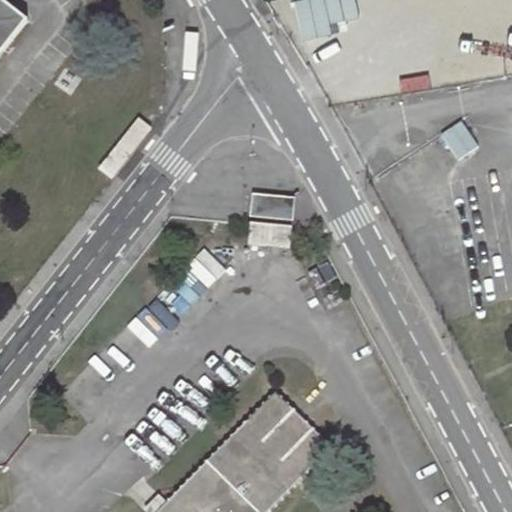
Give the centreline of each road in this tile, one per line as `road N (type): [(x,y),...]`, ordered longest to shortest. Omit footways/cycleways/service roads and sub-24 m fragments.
road 1 (secondary): [(259,60),(506,511)]
road 2 (unclassified): [(0,376),(259,60)]
road 3 (unknown): [(284,103),(349,49),(418,12),(474,0)]
